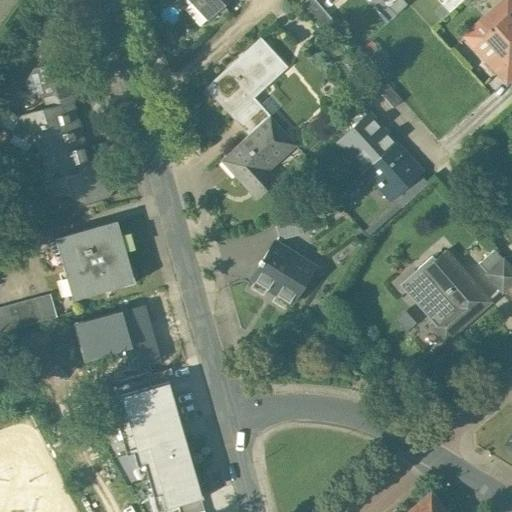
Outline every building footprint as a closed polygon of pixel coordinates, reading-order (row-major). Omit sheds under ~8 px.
[(191,0),(193,2),(184,10),(199,26),(206,20),(207,21),(229,0),(191,0)] [(308,0),(303,5),(328,28),(336,19),(315,0),(308,0)] [(439,0),(449,11),(462,0),(439,0)] [(511,5),(507,0),(506,0),(481,23),(488,31),(487,31),(489,33),(484,37),(497,52),(488,60),(506,80),(511,74),(511,5)] [(260,37),(205,88),(248,135),(269,116),(249,93),(282,64),(286,68),(287,67),(260,37)] [(386,58),(373,42),(365,49),(378,65),(386,58)] [(56,99),(63,97),(80,92),(71,59),(34,70),(24,87),(40,97),(55,92),(56,99)] [(402,101),(386,82),(377,90),(393,108),(402,101)] [(63,97),(56,99),(58,105),(22,116),(13,132),(33,143),(37,136),(43,135),(53,170),(85,162),(87,161),(83,149),(77,146),(63,97)] [(368,114),(337,142),(349,155),(352,152),(366,167),(358,175),(359,176),(395,143),(368,114)] [(248,135),(221,160),(248,190),(257,182),(263,187),(273,178),(267,171),(267,172),(263,167),(292,141),(269,116),(248,135)] [(395,143),(359,176),(360,177),(368,169),(380,182),(378,184),(380,186),(379,187),(391,201),(422,172),(395,143)] [(53,170),(47,172),(46,171),(42,179),(42,180),(37,188),(53,197),(53,198),(54,198),(66,195),(84,205),(92,203),(95,198),(92,188),(95,181),(93,174),(87,170),(85,162),(53,170)] [(298,220),(275,227),(279,242),(302,236),(298,220)] [(116,221),(54,239),(71,301),(134,283),(116,221)] [(313,268),(273,243),(262,262),(261,261),(259,264),(260,265),(245,290),(246,291),(254,276),(276,290),(275,293),(291,303),(313,268)] [(493,250),(478,264),(487,275),(503,261),(493,250)] [(473,289),(464,278),(467,276),(445,251),(435,260),(432,256),(417,269),(420,272),(405,285),(436,321),(430,326),(444,342),(490,302),(476,286),(473,289)] [(511,282),(511,271),(503,261),(487,275),(502,292),(511,282)] [(50,295),(0,308),(0,333),(56,317),(50,295)] [(141,311),(116,318),(130,366),(132,365),(152,359),(155,358),(141,311)] [(152,359),(132,365),(135,378),(144,376),(156,372),(152,359)] [(156,372),(144,376),(148,391),(171,385),(167,369),(156,372)] [(184,421),(175,424),(169,400),(129,412),(139,445),(165,437),(177,477),(198,471),(184,421)] [(511,433),(502,448),(511,454),(511,433)] [(444,511),(429,494),(407,511),(444,511)]
